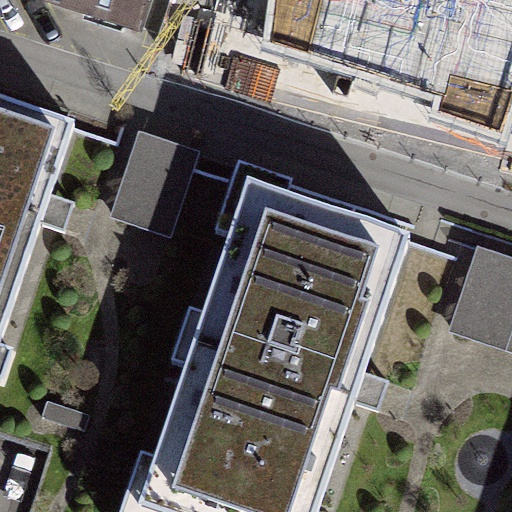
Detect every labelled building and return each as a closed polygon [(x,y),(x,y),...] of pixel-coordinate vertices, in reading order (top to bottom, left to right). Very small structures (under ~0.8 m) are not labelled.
[(153,0),(41,0),(143,32),(153,0)] [(408,0),(296,0),(289,24),(392,56),(408,0)] [(511,86),(407,55),(381,141),(511,181),(511,86)] [(80,117),(0,89),(0,347),(51,201),(80,117)] [(140,134),(114,218),(172,236),(199,152),(140,134)] [(417,232),(231,172),(120,511),(325,511),(367,386),(417,232)]
